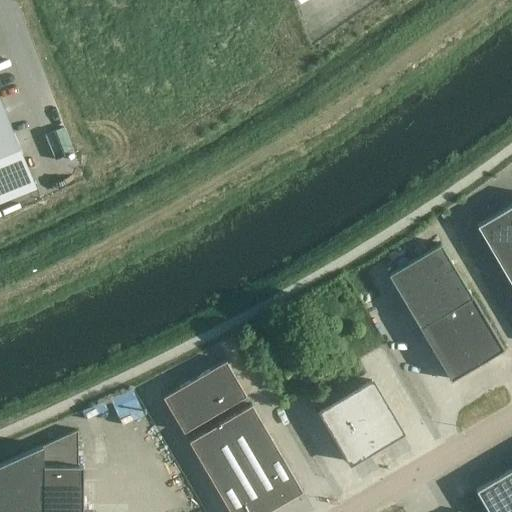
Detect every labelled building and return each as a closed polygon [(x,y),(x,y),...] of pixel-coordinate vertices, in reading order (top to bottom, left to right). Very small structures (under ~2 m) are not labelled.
[(0,197),(36,183),(4,106),(0,107),(0,197)] [(511,204),(477,225),(511,284),(511,204)] [(446,247),(389,279),(430,345),(451,379),(463,372),(464,372),(474,366),(503,348),(446,247)] [(163,397),(183,432),(246,395),(225,360),(163,397)] [(320,411),(350,462),(402,432),(371,380),(320,411)] [(265,511),(302,491),(251,404),(189,441),(230,511),(265,511)] [(0,463),(0,511),(40,511),(41,465),(77,465),(76,430),(41,446),(41,445),(0,463)] [(123,460),(124,441),(90,440),(90,459),(123,460)] [(511,511),(511,468),(475,490),(488,511),(511,511)]
